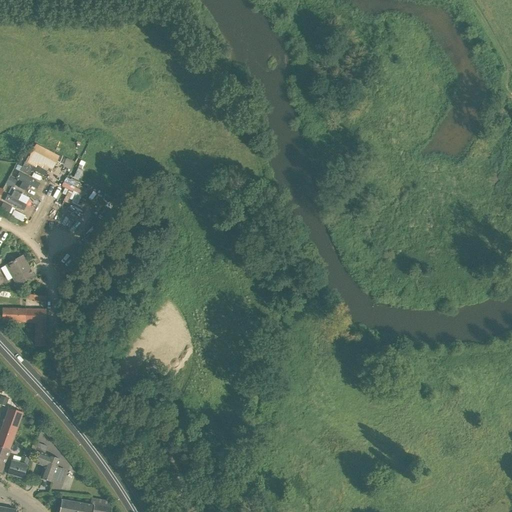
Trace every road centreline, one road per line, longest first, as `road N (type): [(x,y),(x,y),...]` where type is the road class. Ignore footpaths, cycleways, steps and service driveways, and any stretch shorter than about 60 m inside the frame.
road 1 (residential): [(182,511),(169,442),(69,387),(48,268),(0,222)]
road 2 (primary): [(135,511),(85,438),(0,344)]
